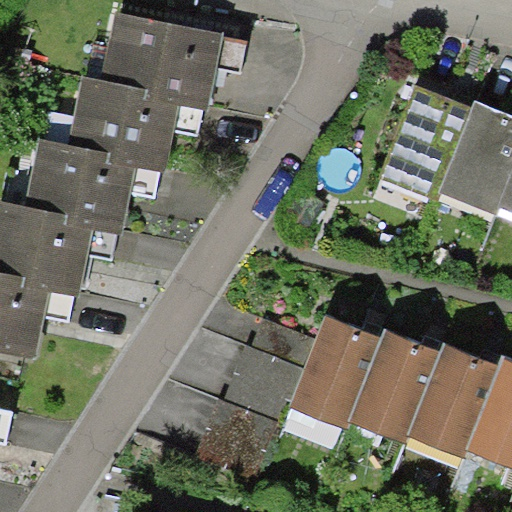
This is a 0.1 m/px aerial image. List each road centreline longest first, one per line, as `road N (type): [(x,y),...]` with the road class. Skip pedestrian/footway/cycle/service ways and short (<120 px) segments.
road 1 (residential): [(42,511),(371,0)]
road 2 (residential): [(511,24),(391,0)]
